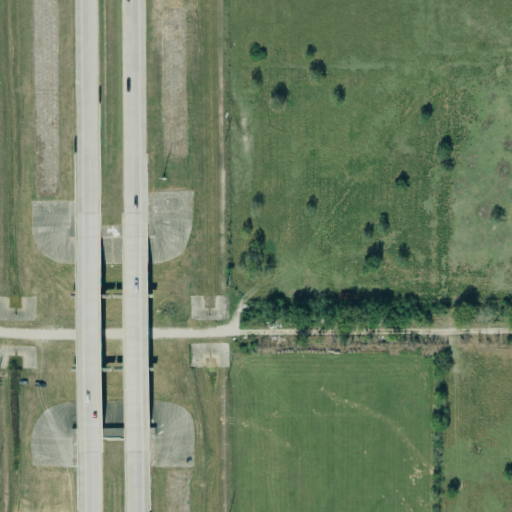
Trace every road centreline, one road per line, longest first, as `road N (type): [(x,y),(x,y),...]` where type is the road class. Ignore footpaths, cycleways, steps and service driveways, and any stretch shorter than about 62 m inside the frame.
road 1 (motorway): [(88,213),(90,452)]
road 2 (motorway): [(134,452),(132,213)]
road 3 (motorway): [(85,0),(88,213)]
road 4 (motorway): [(132,213),(130,0)]
